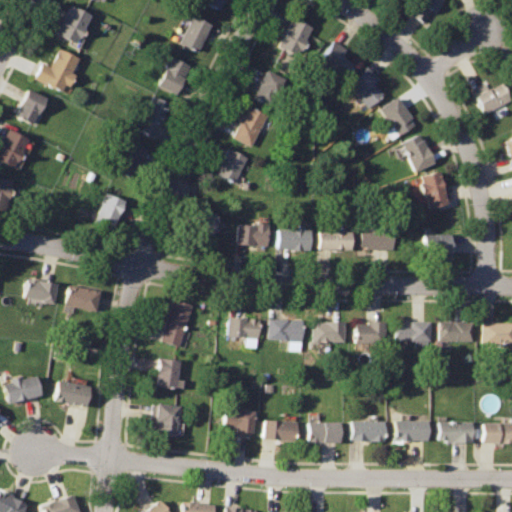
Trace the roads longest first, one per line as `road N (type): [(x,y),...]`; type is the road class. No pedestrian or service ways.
road 1 (residential): [(258,0),(174,164),(135,261),(104,511)]
road 2 (residential): [(0,238),(217,277),(511,284)]
road 3 (residential): [(35,451),(320,477),(511,477)]
road 4 (residential): [(336,0),(401,49),(444,108),(475,180),(484,284)]
